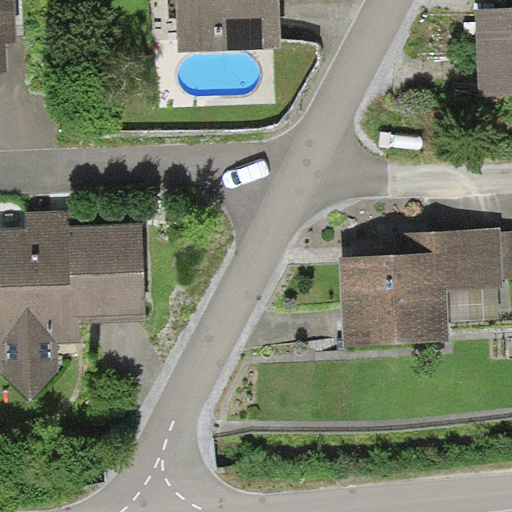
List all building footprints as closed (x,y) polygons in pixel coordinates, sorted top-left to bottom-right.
[(0,0),(0,78),(8,78),(8,48),(17,48),(15,0),(0,0)] [(177,0),(179,54),(282,50),(279,0),(177,0)] [(511,11),(475,13),(478,100),(511,99),(511,11)] [(27,232),(0,233),(0,347),(1,374),(33,405),(60,372),(59,346),(82,345),(82,326),(81,321),(73,321),(69,230),(69,212),(47,213),(26,214),(27,232)] [(144,227),(69,230),(73,321),(81,321),(82,326),(148,323),(144,227)] [(501,230),(410,234),(411,258),(397,258),(340,261),(344,351),(449,346),(447,293),(504,290),(503,279),(511,278),(511,232),(501,233),(501,230)]
